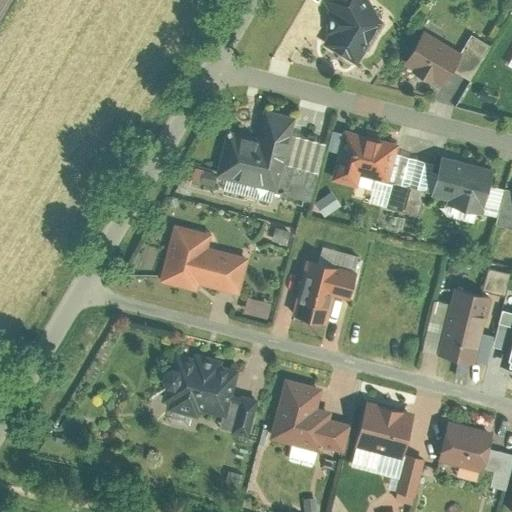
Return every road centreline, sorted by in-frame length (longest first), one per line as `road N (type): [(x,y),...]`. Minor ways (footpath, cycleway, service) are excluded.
road 1 (residential): [(511,400),(72,283)]
road 2 (residential): [(511,141),(205,63)]
road 3 (unclassified): [(72,283),(205,63)]
road 4 (unclassified): [(0,410),(72,283)]
